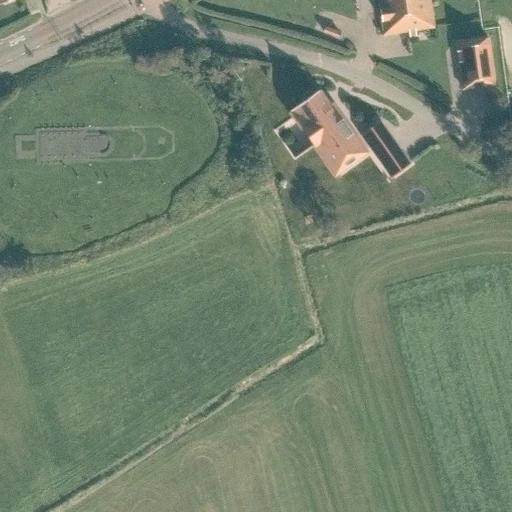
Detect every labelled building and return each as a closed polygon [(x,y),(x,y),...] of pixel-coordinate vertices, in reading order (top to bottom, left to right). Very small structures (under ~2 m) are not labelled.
[(377,0),(382,33),(407,29),(408,34),(414,33),(414,28),(432,25),(428,0),(377,0)] [(494,85),(487,38),(455,42),(462,90),(486,86),(494,85)] [(317,90),(289,110),(334,173),(365,151),(331,103),(328,105),(317,90)] [(378,122),(363,133),(380,158),(395,146),(378,122)] [(435,169),(409,168),(408,195),(434,196),(435,169)]
